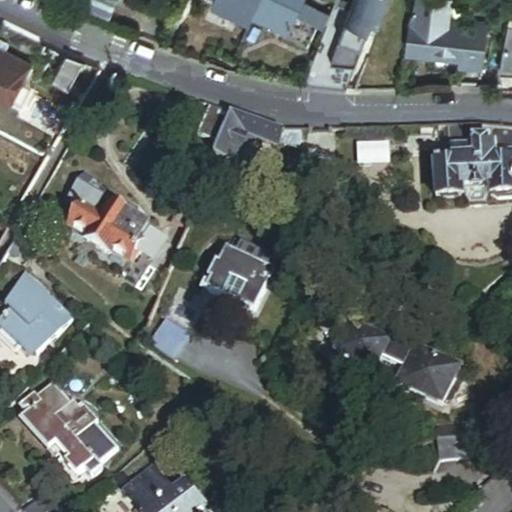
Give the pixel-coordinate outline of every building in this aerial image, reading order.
[(111,22),(121,0),(89,0),(85,10),(111,22)] [(256,17),(259,9),(263,0),(220,0),(220,1),(256,17)] [(263,0),(259,9),(297,26),(303,12),(308,0),(263,0)] [(333,10),(311,0),(308,0),(303,12),(328,22),(333,10)] [(373,20),(399,31),(407,12),(380,0),(339,0),(337,5),(367,18),(364,23),(371,25),(373,20)] [(380,0),(407,12),(407,0),(380,0)] [(455,0),(419,0),(418,17),(453,21),(455,0)] [(461,64),(485,67),(490,26),(453,21),(418,17),(416,17),(412,47),(463,53),(461,64)] [(177,46),(193,53),(204,27),(188,20),(177,46)] [(193,53),(206,59),(218,32),(204,27),(193,53)] [(0,51),(5,54),(9,47),(0,41),(0,51)] [(30,97),(18,90),(30,68),(5,54),(0,51),(0,95),(24,109),(30,97)] [(49,79),(82,98),(101,66),(65,51),(49,79)] [(200,143),(220,150),(234,116),(214,109),(200,143)] [(233,164),(247,168),(259,141),(281,149),(283,144),(297,149),(303,143),(327,142),(327,130),(282,131),(234,116),(220,150),(214,166),(229,172),(233,164)] [(511,130),(488,128),(451,128),(451,149),(436,150),(437,166),(435,166),(436,199),(464,198),(464,189),(491,188),(491,197),(494,197),(497,201),(511,200),(511,130)] [(139,250),(146,236),(152,225),(112,203),(115,197),(90,183),(92,179),(84,175),(70,201),(81,208),(70,227),(91,238),(88,244),(110,255),(113,251),(131,261),(133,258),(138,261),(140,256),(143,258),(145,253),(139,250)] [(469,208),(486,208),(491,197),(491,188),(464,189),(464,198),(469,208)] [(145,253),(156,259),(163,246),(146,236),(139,250),(145,253)] [(247,313),(267,271),(221,249),(214,265),(210,264),(202,279),(206,281),(201,292),(247,313)] [(30,362),(33,363),(70,325),(23,284),(0,317),(5,321),(0,325),(0,351),(6,358),(12,353),(26,366),(30,362)] [(180,335),(156,321),(149,333),(174,347),(180,335)] [(343,324),(328,356),(370,375),(376,361),(398,371),(390,389),(437,410),(455,370),(408,348),(410,346),(387,335),(383,343),(343,324)] [(104,470),(96,461),(111,447),(95,429),(102,422),(89,407),(85,411),(77,402),(73,406),(55,386),(40,400),(34,394),(23,405),(30,413),(23,419),(56,456),(59,453),(79,475),(85,470),(94,479),(104,470)] [(177,422),(169,412),(158,422),(166,431),(177,422)] [(467,459),(462,425),(429,429),(434,463),(467,459)] [(152,511),(211,511),(222,504),(195,470),(184,480),(164,456),(138,477),(157,500),(150,505),(148,507),(152,511)] [(150,505),(157,500),(138,477),(132,482),(150,505)] [(70,511),(53,493),(30,511),(70,511)] [(97,511),(89,502),(76,511),(97,511)]
